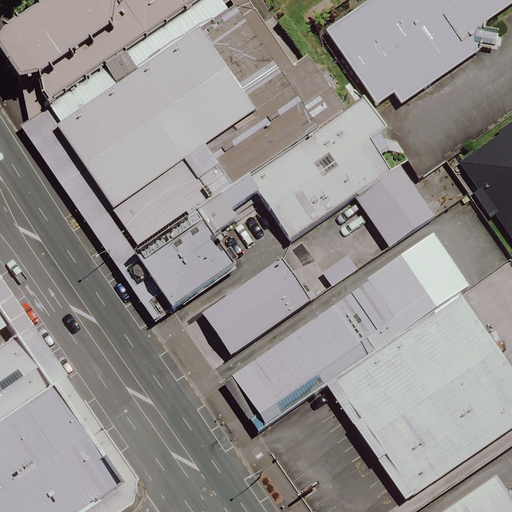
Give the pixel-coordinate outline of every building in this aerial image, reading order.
[(107,215),(133,254),(336,122),(296,62),(283,70),(235,0),(70,0),(0,48),(0,64),(104,216),(107,215)] [(390,105),(464,56),(463,30),(507,0),(361,0),(316,31),(364,104),(367,108),(385,97),(390,105)] [(336,122),(238,186),(278,246),(375,181),(356,152),(384,135),(367,108),(364,104),(336,122)] [(511,245),(511,138),(503,125),(444,165),(503,251),(511,245)] [(246,198),(238,186),(133,254),(122,262),(156,315),(222,273),(200,237),(225,221),(220,214),(246,198)] [(318,390),(461,291),(470,285),(433,232),(401,255),(402,256),(367,280),(369,282),(219,385),(253,435),(318,390)] [(355,274),(344,258),(317,275),(328,292),(355,274)] [(275,261),(189,316),(217,360),(303,306),(275,261)] [(511,432),(511,370),(464,300),(328,391),(405,504),(511,432)] [(0,424),(38,399),(4,348),(0,350),(0,424)] [(0,511),(80,511),(105,496),(38,399),(0,424),(0,511)] [(511,511),(511,496),(499,476),(444,511),(511,511)]
